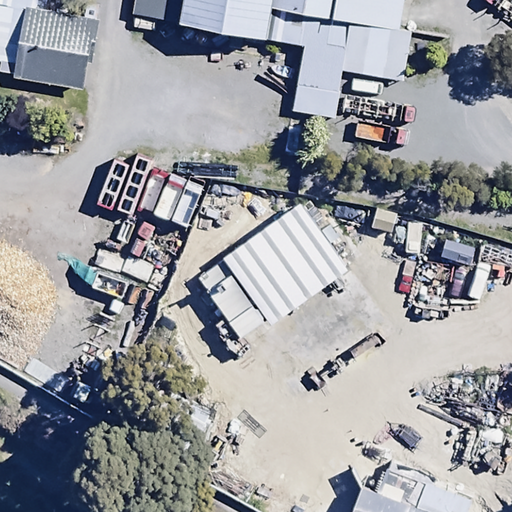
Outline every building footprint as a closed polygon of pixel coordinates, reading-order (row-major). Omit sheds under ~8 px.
[(0,0),(0,78),(84,93),(97,20),(37,9),(38,0),(0,0)] [(264,0),(179,0),(177,12),(258,28),(264,0)] [(398,86),(414,0),(264,0),(258,28),(311,39),(298,104),(338,112),(346,76),(398,86)] [(317,286),(268,217),(217,254),(270,328),(291,313),(302,329),(323,315),(307,293),(317,286)] [(431,446),(442,409),(422,403),(411,440),(431,446)] [(424,511),(359,488),(350,511),(424,511)]
